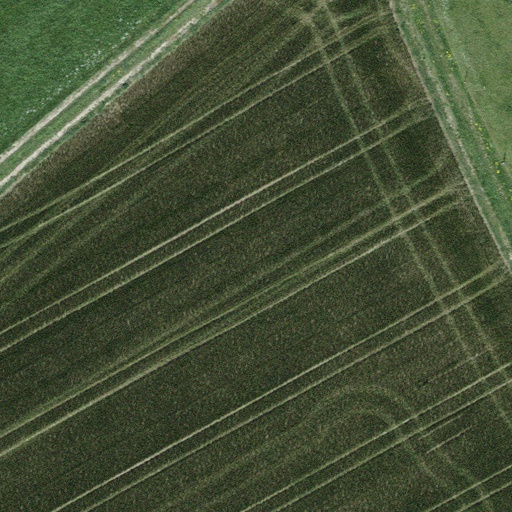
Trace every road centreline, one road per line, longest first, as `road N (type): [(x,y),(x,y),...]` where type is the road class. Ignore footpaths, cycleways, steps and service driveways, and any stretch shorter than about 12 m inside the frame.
road 1 (track): [(205,0),(0,171)]
road 2 (track): [(511,228),(416,0)]
